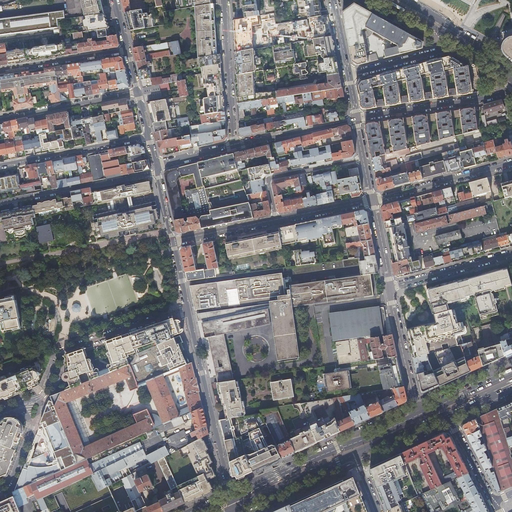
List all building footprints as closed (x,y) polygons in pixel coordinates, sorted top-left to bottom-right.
[(80,0),(85,16),(104,14),(102,7),(100,0),(80,0)] [(120,0),(122,4),(124,12),(125,12),(140,10),(145,9),(144,2),(130,5),(128,0),(120,0)] [(175,0),(176,2),(177,6),(175,6),(176,10),(179,9),(196,6),(204,5),(212,4),(211,0),(175,0)] [(234,0),(236,15),(244,13),(244,15),(245,18),(249,18),(264,15),(263,0),(234,0)] [(292,0),(295,16),(301,15),(301,20),(309,18),(315,17),(320,16),(319,12),(321,11),(320,7),(318,0),(292,0)] [(204,5),(196,6),(198,37),(200,58),(210,56),(216,55),(216,43),(215,34),(214,18),(213,8),(213,4),(212,4),(204,5)] [(357,66),(368,63),(377,60),(376,53),(366,56),(361,31),(366,28),(398,46),(399,49),(384,52),(384,53),(385,58),(422,48),(423,42),(386,22),(377,17),(354,4),(342,13),(352,62),(357,66)] [(140,10),(125,12),(126,15),(128,31),(138,29),(153,27),(150,14),(148,15),(148,16),(146,16),(145,14),(141,14),(140,10)] [(65,11),(0,19),(0,35),(59,28),(58,20),(66,19),(65,11)] [(85,16),(68,19),(66,19),(58,20),(59,28),(106,22),(107,20),(105,18),(106,17),(104,14),(85,16)] [(233,38),(239,37),(316,24),(315,17),(309,18),(301,20),(285,22),(275,24),(257,27),(247,29),(232,31),(232,36),(233,38)] [(106,22),(59,28),(60,35),(64,35),(70,34),(73,34),(82,32),(87,32),(88,32),(108,29),(110,28),(107,25),(108,24),(106,22)] [(239,37),(233,38),(233,43),(233,47),(233,52),(235,52),(254,49),(263,47),(272,46),(290,43),(303,40),(315,39),(331,36),(333,36),(331,26),(331,25),(329,25),(326,26),(327,30),(240,44),(239,37)] [(110,36),(108,29),(88,32),(89,33),(90,33),(90,35),(96,34),(98,34),(98,38),(108,37),(110,36)] [(70,34),(64,35),(65,43),(67,55),(73,54),(79,53),(78,44),(72,45),(72,42),(71,39),(70,34)] [(119,45),(117,35),(110,36),(108,37),(108,41),(97,43),(95,41),(95,38),(92,39),(94,51),(108,49),(117,47),(119,45)] [(322,54),(323,56),(326,59),(335,57),(332,42),(331,36),(315,39),(317,52),(320,52),(320,54),(322,54)] [(511,36),(510,37),(509,37),(507,38),(506,39),(505,40),(504,41),(503,42),(503,44),(503,45),(503,49),(503,53),(511,60),(511,36)] [(78,44),(79,53),(86,52),(94,51),(92,39),(88,40),(88,42),(80,43),(80,41),(79,41),(77,41),(77,42),(78,44)] [(174,55),(178,54),(180,54),(178,41),(171,42),(173,55),(174,55)] [(7,52),(5,43),(0,44),(0,65),(2,65),(9,64),(7,52)] [(65,43),(62,43),(61,44),(61,45),(57,46),(56,45),(55,44),(46,45),(47,46),(41,47),(41,46),(34,47),(33,49),(29,50),(29,49),(27,48),(24,49),(26,62),(30,61),(48,58),(58,57),(67,55),(65,43)] [(290,43),(272,46),(276,68),(287,67),(287,65),(292,65),(294,64),(293,58),(294,58),(293,52),(292,52),(290,43)] [(143,46),(133,48),(135,57),(136,61),(146,60),(155,58),(166,56),(170,55),(169,51),(145,55),(144,52),(146,51),(146,50),(144,50),(143,46)] [(7,52),(9,64),(24,62),(26,62),(24,49),(21,49),(21,50),(20,49),(13,51),(12,52),(11,51),(7,52)] [(254,49),(235,52),(235,59),(236,75),(253,72),(256,72),(254,49)] [(210,56),(200,58),(197,59),(179,62),(181,68),(181,71),(183,71),(205,66),(220,64),(219,57),(219,54),(216,55),(210,56)] [(90,62),(80,63),(82,76),(85,76),(84,72),(103,69),(104,73),(105,73),(109,72),(109,68),(115,67),(115,70),(114,70),(114,71),(116,71),(125,70),(123,59),(121,58),(120,57),(113,58),(90,62)] [(321,60),(317,60),(319,73),(320,73),(321,77),(327,76),(339,74),(337,63),(335,57),(326,59),(324,59),(321,60)] [(422,64),(425,74),(430,73),(431,76),(444,72),(444,70),(453,67),(453,70),(462,67),(462,65),(454,61),(448,57),(435,61),(422,64)] [(146,60),(136,61),(139,72),(142,85),(142,88),(159,85),(167,83),(171,82),(174,82),(177,81),(183,80),(181,73),(150,79),(147,67),(151,66),(151,64),(150,64),(149,61),(146,62),(146,60)] [(294,64),(292,65),(292,69),(294,69),(294,71),(294,72),(295,72),(295,73),(296,73),(297,73),(299,73),(300,80),(308,79),(308,75),(307,75),(306,74),(307,74),(307,73),(307,72),(307,71),(306,71),(305,67),(306,65),(306,62),(294,64)] [(74,64),(67,65),(69,75),(69,76),(77,75),(78,77),(82,76),(80,63),(74,64)] [(220,69),(220,64),(205,66),(183,71),(185,80),(187,88),(188,95),(190,101),(198,99),(222,95),(221,84),(221,73),(220,69)] [(410,67),(399,70),(401,81),(406,79),(406,82),(421,78),(420,76),(425,74),(422,64),(410,67)] [(61,66),(55,67),(57,77),(69,75),(67,65),(61,66)] [(373,91),(358,95),(359,99),(361,106),(362,108),(364,109),(373,108),(381,107),(406,103),(429,99),(453,96),(454,95),(472,93),(468,66),(464,67),(462,67),(453,70),(457,91),(455,91),(454,89),(449,90),(450,92),(448,92),(444,72),(431,76),(430,76),(433,95),(431,95),(430,93),(425,93),(426,96),(424,96),(421,78),(406,82),(409,98),(407,98),(407,96),(402,97),(402,99),(400,99),(398,84),(383,88),(385,98),(386,102),(383,102),(383,100),(378,100),(378,103),(375,103),(373,91)] [(48,68),(45,69),(47,84),(50,86),(57,84),(57,83),(56,77),(57,77),(55,67),(52,68),(48,68)] [(44,71),(37,72),(32,73),(34,86),(35,85),(36,87),(40,87),(44,86),(43,84),(47,84),(45,69),(44,69),(44,71)] [(270,81),(274,80),(274,79),(276,79),(274,69),(272,69),(270,69),(266,70),(263,71),(265,81),(265,85),(271,85),(270,81)] [(129,84),(125,70),(116,71),(117,76),(118,76),(119,75),(120,80),(119,80),(117,81),(118,88),(119,90),(126,88),(130,87),(129,84)] [(387,73),(375,76),(378,87),(382,86),(383,88),(398,84),(397,82),(401,81),(399,70),(387,73)] [(2,75),(0,75),(0,80),(1,87),(2,90),(4,90),(10,89),(11,90),(14,92),(23,91),(28,90),(31,86),(34,86),(32,73),(29,73),(29,71),(21,72),(18,73),(14,73),(9,74),(2,75)] [(114,71),(110,72),(111,79),(107,80),(109,88),(110,88),(111,89),(114,88),(118,88),(117,81),(116,77),(114,71)] [(244,103),(250,102),(253,101),(256,101),(261,100),(269,99),(277,98),(276,91),(276,90),(271,91),(257,91),(254,91),(254,89),(253,72),(236,75),(235,75),(235,81),(235,83),(236,90),(237,104),(244,103)] [(101,79),(97,80),(98,84),(100,93),(103,93),(105,92),(105,89),(109,88),(107,80),(105,73),(104,73),(99,74),(101,79)] [(276,91),(277,98),(284,97),(294,95),(297,95),(299,94),(302,94),(306,93),(310,93),(342,88),(341,85),(339,74),(327,76),(328,83),(329,83),(330,86),(328,86),(328,85),(325,85),(325,84),(276,91)] [(357,88),(358,95),(373,91),(372,88),(378,87),(375,76),(364,80),(360,80),(358,83),(356,85),(357,88)] [(185,80),(183,80),(177,81),(180,97),(188,95),(187,88),(185,80)] [(90,81),(83,82),(84,87),(85,91),(87,96),(90,95),(94,95),(91,85),(90,81)] [(57,84),(50,86),(51,86),(52,93),(59,91),(58,86),(57,84)] [(73,84),(70,84),(67,85),(64,85),(58,86),(59,91),(59,92),(68,90),(70,99),(76,98),(74,88),(73,84)] [(91,85),(94,95),(97,94),(100,93),(98,84),(91,85)] [(159,85),(142,88),(146,100),(161,97),(160,91),(159,85)] [(84,87),(81,88),(75,89),(75,88),(74,88),(76,98),(79,98),(83,97),(82,92),(85,91),(84,87)] [(324,106),(328,105),(327,100),(344,97),(343,93),(342,88),(310,93),(312,101),(313,108),(319,107),(324,106)] [(23,91),(14,92),(15,96),(13,96),(13,101),(22,99),(31,97),(31,93),(29,94),(28,90),(23,91)] [(50,96),(49,96),(50,100),(51,101),(52,103),(56,102),(61,101),(60,95),(59,92),(59,91),(52,93),(50,93),(50,96)] [(303,97),(304,103),(304,104),(306,104),(308,103),(308,102),(312,101),(310,93),(306,93),(306,96),(303,97)] [(304,103),(303,97),(299,97),(299,94),(297,95),(294,95),(295,102),(295,104),(299,103),(304,103)] [(176,119),(174,103),(190,101),(188,95),(180,97),(173,98),(166,99),(148,102),(150,112),(151,117),(153,123),(166,121),(170,120),(171,120),(176,119)] [(222,95),(198,99),(199,104),(203,103),(203,106),(199,106),(200,111),(199,111),(199,112),(199,114),(200,114),(201,114),(201,115),(208,114),(223,112),(223,108),(222,95)] [(294,95),(284,97),(285,103),(285,105),(290,105),(295,104),(295,102),(294,95)] [(31,97),(22,99),(24,108),(29,107),(33,107),(33,104),(34,104),(33,100),(32,99),(31,97)] [(284,97),(277,98),(278,104),(280,104),(280,105),(281,105),(282,105),(283,112),(286,112),(285,105),(285,103),(284,97)] [(274,114),(273,109),(274,109),(275,109),(275,107),(278,107),(278,104),(277,98),(269,99),(271,114),(274,114)] [(22,99),(13,101),(14,103),(13,103),(14,108),(15,108),(15,110),(19,109),(24,108),(22,99)] [(106,103),(101,104),(102,110),(103,115),(109,114),(117,112),(129,110),(127,102),(126,99),(123,99),(114,101),(106,103)] [(264,106),(266,106),(266,109),(267,110),(268,115),(271,114),(269,99),(261,100),(262,106),(264,106)] [(483,106),(485,115),(504,108),(501,101),(493,103),(483,106)] [(244,103),(237,104),(237,107),(237,114),(238,120),(245,119),(244,109),(247,109),(250,108),(250,102),(244,103)] [(367,140),(371,159),(381,156),(390,154),(389,149),(384,150),(383,147),(384,147),(381,130),(380,130),(380,128),(380,127),(382,126),(382,128),(387,128),(387,125),(389,125),(389,127),(390,127),(390,129),(389,129),(392,145),(394,153),(407,149),(406,143),(403,123),(405,123),(406,125),(411,124),(411,122),(413,122),(416,142),(417,141),(417,146),(430,143),(429,139),(430,139),(427,119),(429,119),(430,122),(435,121),(434,118),(436,118),(440,140),(454,136),(451,116),(453,116),(454,118),(459,117),(458,115),(460,114),(464,134),(472,132),(478,130),(474,108),(456,111),(432,114),(408,118),(383,122),(367,124),(365,128),(367,140)] [(131,109),(129,110),(117,112),(117,114),(121,113),(122,118),(133,116),(133,115),(131,109)] [(92,116),(94,124),(104,122),(103,115),(102,110),(98,111),(99,115),(96,115),(92,116)] [(225,114),(225,111),(223,112),(208,114),(201,115),(202,124),(209,123),(211,123),(210,119),(211,117),(214,117),(214,118),(216,118),(215,117),(217,118),(218,121),(225,120),(225,114)] [(47,116),(48,120),(50,133),(55,132),(55,130),(54,126),(58,125),(61,125),(61,124),(65,123),(66,128),(66,130),(71,128),(71,126),(69,117),(68,112),(58,114),(47,116)] [(296,115),(297,122),(298,128),(305,127),(303,112),(299,113),(296,113),(296,115)] [(339,121),(337,112),(331,113),(327,114),(329,123),(335,122),(334,119),(337,118),(337,121),(339,121)] [(282,116),(271,117),(274,128),(280,127),(286,125),(284,117),(284,115),(282,116)] [(284,117),(286,125),(292,124),(297,122),(296,115),(284,117)] [(317,116),(314,116),(315,122),(316,125),(318,124),(323,124),(321,115),(317,116)] [(69,117),(71,126),(71,128),(83,126),(82,122),(81,118),(80,118),(74,120),(74,116),(73,116),(71,116),(69,117)] [(81,118),(82,122),(83,126),(94,124),(92,116),(85,117),(81,118)] [(133,116),(122,118),(124,125),(134,123),(133,116)] [(315,122),(314,116),(309,117),(306,117),(308,126),(310,126),(313,125),(312,122),(315,122)] [(188,117),(178,119),(179,125),(179,128),(189,126),(188,117)] [(265,119),(263,119),(265,130),(270,129),(274,128),(271,117),(265,119)] [(30,132),(27,120),(27,118),(22,119),(18,120),(20,130),(23,129),(26,129),(27,134),(30,134),(30,132)] [(30,132),(36,130),(35,123),(34,120),(34,118),(27,120),(30,132)] [(251,121),(250,121),(251,125),(251,126),(252,133),(256,133),(265,130),(263,119),(257,120),(259,125),(257,126),(257,123),(253,124),(252,121),(251,121)] [(10,121),(13,137),(14,137),(13,131),(19,130),(17,120),(13,121),(10,121)] [(48,120),(41,121),(44,134),(50,133),(48,120)] [(166,121),(153,123),(155,132),(167,130),(171,129),(171,127),(170,120),(166,121)] [(4,133),(8,133),(9,138),(13,137),(10,121),(4,123),(0,123),(0,132),(4,132),(4,133)] [(41,121),(35,123),(36,130),(37,135),(39,135),(44,134),(41,121)] [(104,122),(94,124),(96,134),(97,142),(102,141),(100,130),(106,129),(104,122)] [(209,123),(202,124),(194,125),(189,126),(191,135),(198,134),(212,132),(222,130),(221,126),(212,127),(211,122),(211,123),(209,123)] [(116,130),(119,129),(120,134),(124,133),(123,128),(124,128),(125,132),(130,131),(136,130),(135,126),(134,123),(124,125),(119,126),(115,127),(116,129),(116,130)] [(85,137),(86,144),(91,143),(89,135),(91,135),(92,135),(93,135),(94,135),(95,134),(96,134),(94,124),(83,126),(83,129),(85,137)] [(71,128),(74,140),(77,139),(77,140),(80,139),(83,139),(82,138),(85,137),(83,129),(83,126),(71,128)] [(191,135),(189,126),(179,128),(181,137),(191,135)] [(251,126),(238,128),(239,134),(242,136),(249,134),(252,133),(251,126)] [(317,133),(312,135),(314,144),(315,147),(315,149),(318,148),(322,147),(320,140),(324,139),(324,138),(333,136),(333,134),(339,133),(339,136),(333,137),(334,140),(351,136),(350,128),(348,127),(346,126),(341,127),(317,133)] [(67,141),(74,140),(71,128),(66,130),(56,131),(57,135),(58,140),(60,150),(64,149),(63,142),(67,141)] [(116,129),(106,131),(108,140),(113,139),(118,138),(116,130),(116,129)] [(167,130),(155,132),(154,132),(154,134),(156,141),(157,141),(173,138),(172,132),(174,131),(173,129),(171,129),(167,130)] [(222,130),(212,132),(214,138),(214,143),(220,141),(224,140),(226,137),(226,131),(226,129),(222,130)] [(480,130),(478,130),(472,132),(475,144),(481,143),(483,142),(480,130)] [(39,135),(41,147),(43,153),(46,152),(60,150),(58,140),(57,135),(56,131),(55,132),(50,133),(44,134),(39,135)] [(212,132),(198,134),(199,141),(199,142),(201,142),(200,141),(206,139),(212,138),(214,138),(212,132)] [(198,134),(191,135),(181,137),(177,138),(179,146),(182,145),(182,147),(184,146),(191,145),(191,143),(193,143),(193,148),(198,147),(197,142),(196,142),(196,141),(199,141),(198,134)] [(467,151),(462,134),(456,136),(457,143),(459,149),(464,169),(470,167),(474,166),(476,165),(474,158),(472,150),(467,151)] [(31,139),(33,149),(37,148),(41,147),(39,135),(37,135),(37,138),(31,139)] [(276,144),(275,144),(277,154),(283,152),(283,154),(286,153),(286,151),(289,150),(288,149),(296,147),(295,146),(301,144),(302,147),(294,148),(295,153),(301,152),(303,151),(302,147),(314,144),(312,135),(309,135),(300,138),(292,140),(276,144)] [(9,138),(10,143),(5,144),(7,154),(11,153),(16,152),(14,142),(13,137),(9,138)] [(173,138),(157,141),(160,153),(162,154),(167,153),(166,148),(173,147),(179,146),(177,138),(175,138),(173,138)] [(22,141),(24,151),(29,150),(33,149),(31,139),(22,141)] [(493,140),(493,141),(496,153),(498,158),(504,156),(506,155),(503,144),(501,145),(502,146),(497,147),(496,143),(498,143),(496,139),(493,140)] [(506,144),(503,144),(506,155),(506,157),(510,156),(511,155),(511,147),(510,141),(508,141),(508,139),(505,140),(506,144)] [(487,143),(483,144),(486,155),(487,155),(492,154),(496,153),(493,141),(489,142),(489,140),(486,141),(487,143)] [(22,141),(14,142),(16,152),(20,151),(24,151),(22,141)] [(330,149),(333,161),(353,157),(355,154),(354,152),(352,141),(341,143),(343,152),(341,152),(341,151),(339,151),(339,153),(336,153),(334,148),(330,149)] [(483,144),(483,142),(481,143),(482,147),(480,148),(480,146),(477,147),(477,149),(474,150),(473,145),(471,145),(472,150),(474,158),(480,156),(486,155),(483,144)] [(459,149),(457,143),(406,156),(405,160),(405,162),(403,163),(404,164),(405,164),(411,162),(414,161),(417,160),(432,156),(442,154),(459,149)] [(129,149),(131,157),(141,155),(145,154),(143,147),(141,147),(140,147),(139,144),(134,145),(130,146),(130,149),(129,149)] [(239,153),(234,154),(236,166),(237,169),(238,171),(245,169),(244,164),(239,165),(238,162),(240,161),(241,163),(242,162),(242,161),(250,159),(251,160),(253,160),(253,158),(255,158),(266,155),(267,159),(271,158),(271,155),(268,145),(262,147),(250,150),(239,153)] [(295,153),(293,153),(294,159),(290,160),(291,166),(292,170),(295,169),(304,167),(312,166),(321,164),(329,162),(333,161),(330,149),(330,146),(325,147),(326,151),(319,152),(318,148),(315,149),(313,149),(309,150),(310,154),(302,156),(301,152),(295,153)] [(117,148),(109,150),(110,158),(127,154),(126,147),(117,148)] [(459,149),(442,154),(447,174),(460,170),(463,169),(464,169),(459,149)] [(92,173),(93,181),(121,176),(119,166),(118,159),(111,161),(110,158),(109,150),(105,151),(93,153),(88,154),(92,173)] [(204,161),(197,163),(201,178),(237,169),(236,166),(234,154),(222,157),(204,161)] [(447,174),(442,154),(432,156),(434,162),(429,163),(429,165),(419,168),(423,180),(432,178),(441,175),(447,174)] [(76,157),(81,184),(87,182),(93,181),(92,173),(82,175),(81,168),(80,168),(80,166),(82,165),(82,167),(85,166),(85,164),(86,163),(84,155),(80,156),(76,157)] [(141,155),(131,157),(132,163),(126,164),(122,165),(119,166),(121,176),(150,170),(149,165),(148,160),(142,161),(141,155)] [(381,156),(371,159),(372,161),(373,169),(374,172),(390,168),(397,166),(398,166),(396,160),(385,162),(386,166),(383,166),(381,156)] [(65,172),(66,179),(68,186),(74,185),(81,184),(76,157),(70,158),(68,158),(66,159),(62,159),(65,172)] [(269,168),(270,171),(272,171),(274,170),(274,173),(281,172),(279,162),(275,163),(274,157),(271,158),(267,159),(269,164),(269,168)] [(58,160),(52,161),(55,174),(65,172),(62,159),(58,160)] [(285,159),(279,160),(279,162),(281,172),(287,171),(286,167),(287,167),(291,166),(290,160),(285,161),(285,159)] [(423,180),(419,168),(417,160),(414,161),(417,171),(408,174),(410,184),(414,182),(417,182),(419,181),(423,180)] [(51,170),(52,175),(55,174),(52,161),(49,162),(46,163),(48,171),(48,173),(49,177),(51,177),(50,171),(51,170)] [(37,164),(39,174),(43,174),(48,173),(48,171),(46,163),(42,163),(37,164)] [(210,214),(209,211),(208,205),(201,178),(197,163),(166,171),(165,173),(164,174),(174,221),(184,219),(176,183),(179,178),(193,174),(196,189),(190,190),(184,191),(190,216),(188,218),(196,217),(199,216),(210,214)] [(29,175),(30,179),(30,180),(40,178),(39,177),(39,174),(37,164),(25,167),(25,168),(27,168),(27,172),(28,175),(29,175)] [(245,169),(238,171),(242,184),(246,183),(250,182),(263,179),(266,175),(268,175),(271,174),(270,171),(269,168),(269,164),(264,165),(245,169)] [(405,164),(404,164),(400,165),(402,173),(392,176),(395,188),(403,186),(410,184),(408,174),(407,171),(405,164)] [(360,181),(358,168),(348,170),(350,178),(337,180),(338,184),(338,187),(339,189),(340,195),(340,196),(349,194),(350,194),(352,198),(359,197),(362,192),(360,181)] [(390,168),(374,172),(375,177),(378,190),(379,191),(381,192),(388,190),(395,188),(392,176),(383,179),(382,178),(381,178),(381,177),(380,177),(380,176),(383,175),(383,173),(391,171),(390,168)] [(329,173),(323,174),(324,182),(325,186),(329,185),(335,184),(338,184),(337,180),(335,171),(329,173)] [(19,184),(17,174),(14,174),(8,175),(2,177),(0,177),(0,193),(41,185),(40,180),(19,184)] [(317,188),(320,187),(321,187),(325,186),(324,182),(323,174),(317,175),(312,176),(313,182),(316,182),(317,188)] [(49,177),(51,190),(55,189),(57,188),(56,181),(55,176),(51,177),(49,177)] [(292,177),(286,178),(287,186),(291,186),(290,184),(294,183),(295,188),(296,187),(297,192),(301,191),(300,187),(298,176),(292,177)] [(282,195),(281,191),(284,191),(283,188),(288,187),(287,186),(286,178),(281,180),(279,180),(274,181),(272,184),(273,190),(274,197),(282,195)] [(478,180),(468,183),(470,190),(471,193),(472,198),(473,197),(474,196),(474,197),(475,197),(475,196),(480,195),(480,196),(482,195),(482,194),(490,192),(486,178),(478,180)] [(66,179),(56,181),(57,188),(63,187),(68,186),(66,179)] [(246,183),(242,184),(246,195),(263,192),(262,190),(262,187),(264,187),(263,179),(250,182),(251,191),(249,192),(246,183)] [(146,180),(129,184),(128,183),(125,183),(122,184),(122,185),(119,186),(91,192),(92,197),(92,198),(94,204),(127,197),(130,197),(149,193),(148,191),(151,191),(149,185),(149,181),(146,182),(146,180)] [(501,184),(504,197),(510,196),(510,197),(511,196),(511,180),(507,182),(501,184)] [(329,185),(325,186),(329,203),(334,202),(333,198),(334,198),(335,198),(334,196),(340,195),(339,189),(331,190),(330,187),(329,187),(329,185)] [(329,203),(325,186),(321,187),(323,194),(315,196),(317,206),(323,204),(329,203)] [(90,195),(91,197),(82,199),(82,200),(84,207),(88,206),(89,209),(91,208),(91,205),(94,204),(92,198),(92,197),(91,192),(90,188),(85,189),(80,190),(81,194),(85,193),(86,195),(88,195),(90,195)] [(445,189),(441,190),(444,201),(446,200),(447,202),(450,201),(450,199),(453,198),(450,188),(445,189)] [(74,209),(75,209),(84,207),(82,200),(82,199),(81,194),(80,190),(75,191),(70,192),(72,198),(74,209)] [(433,192),(431,193),(434,202),(434,203),(439,202),(440,205),(442,205),(442,208),(436,209),(438,215),(447,213),(446,208),(444,201),(441,190),(433,192)] [(470,190),(462,192),(458,194),(460,201),(460,202),(462,201),(461,201),(472,198),(471,193),(470,190)] [(246,195),(249,203),(250,205),(254,204),(253,199),(261,198),(262,203),(268,202),(267,199),(266,192),(263,192),(246,195)] [(302,196),(302,198),(304,208),(311,207),(317,206),(315,196),(310,197),(309,193),(307,194),(307,197),(304,198),(303,196),(302,196)] [(423,195),(421,196),(423,205),(434,202),(431,193),(426,194),(423,195)] [(282,195),(274,197),(277,211),(280,213),(283,212),(285,212),(283,202),(281,202),(281,200),(282,199),(282,195)] [(418,196),(414,198),(418,212),(422,211),(418,196)] [(39,216),(64,211),(74,209),(72,198),(65,199),(62,200),(33,206),(33,207),(35,214),(38,213),(39,216)] [(290,201),(292,211),(301,209),(304,208),(302,198),(290,201)] [(406,200),(398,202),(400,209),(408,207),(409,210),(410,215),(418,212),(414,198),(406,200)] [(455,205),(456,210),(474,206),(473,199),(455,204),(455,205)] [(283,202),(285,212),(291,211),(292,211),(290,201),(284,202),(284,200),(283,200),(283,202)] [(155,221),(159,220),(156,205),(155,201),(151,202),(132,206),(129,207),(96,214),(92,215),(93,219),(96,234),(100,233),(101,237),(104,236),(105,239),(124,235),(124,236),(130,235),(135,234),(135,233),(153,229),(153,225),(156,224),(155,221)] [(250,207),(253,219),(256,218),(267,216),(269,214),(270,212),(268,202),(262,203),(254,204),(250,205),(250,207)] [(381,209),(383,222),(393,219),(392,215),(390,215),(390,213),(393,212),(393,214),(401,212),(400,209),(398,202),(388,205),(383,206),(382,208),(381,209)] [(199,219),(201,229),(230,223),(253,219),(250,207),(250,205),(249,203),(242,204),(209,211),(210,214),(199,216),(199,219)] [(485,206),(415,224),(417,232),(487,213),(485,206)] [(0,224),(3,224),(5,233),(14,231),(15,237),(17,236),(18,236),(20,237),(21,237),(22,236),(23,236),(24,235),(25,235),(25,234),(28,234),(26,228),(32,226),(31,224),(34,223),(33,218),(35,218),(35,217),(35,214),(33,207),(16,210),(0,213),(0,224)] [(393,219),(383,222),(384,226),(385,229),(389,228),(404,224),(438,215),(436,209),(436,208),(429,209),(422,211),(418,212),(410,215),(393,219)] [(360,226),(369,224),(368,221),(367,213),(365,212),(363,211),(360,212),(355,213),(356,221),(359,221),(359,222),(360,222),(360,226)] [(355,227),(357,226),(356,221),(355,213),(348,214),(341,216),(342,224),(343,225),(354,223),(355,227)] [(307,242),(306,240),(321,237),(323,246),(323,247),(324,248),(325,248),(326,248),(326,247),(326,246),(335,244),(331,228),(343,225),(342,224),(341,216),(326,219),(320,220),(321,221),(317,221),(316,221),(305,223),(298,225),(295,225),(298,242),(301,241),(301,242),(302,243),(303,243),(307,242)] [(184,219),(174,221),(174,223),(176,231),(178,233),(179,234),(201,229),(199,219),(198,219),(198,218),(196,217),(188,218),(188,220),(187,222),(186,222),(184,221),(184,219)] [(38,226),(37,227),(40,243),(53,240),(50,224),(38,226)] [(360,242),(372,240),(369,227),(369,224),(360,226),(357,226),(360,242)] [(410,257),(404,224),(389,228),(394,251),(396,263),(407,260),(411,258),(411,257),(410,257)] [(287,227),(278,229),(279,232),(281,246),(298,242),(295,225),(287,227)] [(346,240),(346,244),(357,242),(356,239),(352,240),(351,233),(355,232),(354,227),(343,229),(346,240)] [(459,230),(435,236),(437,244),(461,238),(459,230)] [(239,240),(225,243),(228,257),(282,247),(281,246),(279,232),(266,235),(263,235),(263,234),(241,238),(241,240),(239,240)] [(499,237),(498,235),(496,235),(497,238),(499,246),(502,245),(508,243),(506,235),(506,233),(504,233),(504,236),(499,237)] [(482,242),(481,239),(480,240),(480,242),(483,251),(489,249),(499,246),(497,238),(482,242)] [(364,252),(364,257),(375,255),(374,253),(373,248),(372,240),(360,242),(357,242),(346,244),(345,244),(346,248),(363,246),(363,250),(362,251),(363,253),(364,252)] [(218,268),(212,242),(203,244),(208,269),(214,268),(218,268)] [(483,251),(480,242),(471,245),(473,253),(477,252),(483,251)] [(471,245),(470,245),(461,247),(463,256),(468,255),(473,253),(471,245)] [(181,251),(185,272),(192,271),(196,271),(191,247),(182,248),(181,250),(181,251)] [(463,256),(461,247),(449,250),(451,259),(457,258),(463,256)] [(300,250),(293,251),(294,255),(293,255),(294,260),(295,260),(296,266),(315,263),(313,253),(310,254),(309,251),(301,252),(301,250),(300,250)] [(449,250),(447,251),(444,252),(444,253),(441,254),(442,256),(444,262),(448,261),(452,260),(451,259),(449,250)] [(371,276),(370,274),(378,273),(377,268),(377,264),(375,255),(364,257),(356,258),(351,259),(350,259),(351,267),(360,266),(360,269),(361,271),(361,276),(290,285),(284,286),(282,273),(189,286),(195,310),(199,310),(199,312),(196,313),(196,316),(197,320),(201,320),(201,323),(205,338),(208,338),(217,383),(234,380),(224,334),(270,324),(270,322),(272,322),(278,361),(299,358),(292,307),(373,296),(371,276)] [(432,257),(431,255),(422,258),(425,268),(428,267),(434,265),(432,257)] [(432,257),(434,265),(439,264),(444,262),(442,256),(433,258),(433,257),(432,257)] [(421,268),(418,257),(416,257),(416,260),(409,262),(409,264),(410,266),(409,266),(410,271),(411,271),(421,268)] [(407,260),(396,263),(392,264),(392,267),(394,272),(394,276),(401,274),(409,272),(408,267),(403,268),(402,266),(403,265),(408,263),(407,260)] [(187,282),(188,281),(215,277),(214,268),(208,269),(196,271),(192,271),(185,272),(187,282)] [(466,299),(466,298),(466,297),(473,295),(476,297),(475,299),(477,304),(476,304),(475,305),(476,308),(477,308),(478,308),(481,319),(499,315),(495,303),(496,303),(497,302),(496,299),(495,298),(494,299),(493,294),(491,293),(492,291),(501,289),(501,290),(502,290),(505,289),(505,288),(505,287),(511,285),(507,269),(503,270),(502,269),(499,270),(499,271),(497,272),(496,270),(488,273),(489,274),(487,275),(486,273),(479,275),(479,277),(477,277),(477,276),(469,278),(469,280),(466,281),(466,279),(460,281),(461,282),(458,283),(458,282),(457,282),(457,281),(449,283),(449,284),(448,285),(448,284),(438,286),(438,287),(437,288),(437,286),(428,289),(426,291),(428,297),(429,297),(430,298),(430,300),(429,300),(430,303),(431,303),(432,306),(430,306),(433,314),(434,314),(435,318),(436,322),(409,329),(409,330),(409,331),(407,332),(408,340),(411,351),(413,358),(427,354),(429,354),(428,349),(434,347),(435,352),(443,350),(441,345),(448,343),(449,348),(450,348),(461,345),(463,344),(460,333),(464,332),(463,328),(462,328),(460,323),(457,324),(455,316),(454,316),(453,316),(451,310),(450,304),(451,304),(456,303),(456,302),(456,301),(462,300),(463,301),(466,300),(466,299)] [(0,324),(1,324),(3,331),(20,327),(13,298),(0,300),(0,324)] [(81,308),(80,304),(76,303),(73,304),(72,308),(74,311),(77,312),(80,311),(81,308)] [(383,336),(387,335),(387,331),(383,307),(379,308),(379,307),(328,314),(332,343),(335,343),(338,365),(361,361),(357,340),(364,339),(370,338),(379,337),(383,336)] [(511,318),(510,319),(511,325),(511,332),(499,336),(501,341),(506,340),(511,338),(511,318)] [(174,322),(174,321),(171,319),(167,320),(161,323),(149,327),(136,331),(130,333),(131,336),(130,336),(136,354),(179,336),(178,333),(182,332),(179,322),(178,323),(177,321),(174,322)] [(499,336),(495,323),(488,325),(495,345),(478,350),(483,366),(489,363),(494,361),(497,360),(500,358),(505,356),(501,341),(499,336)] [(65,390),(65,391),(70,389),(81,384),(126,366),(129,364),(131,363),(132,361),(133,360),(134,357),(135,355),(136,354),(130,336),(129,334),(119,337),(106,342),(111,356),(108,357),(111,366),(109,369),(97,373),(94,373),(91,364),(88,365),(83,349),(75,352),(68,355),(63,356),(65,358),(66,370),(66,374),(65,374),(64,375),(63,376),(63,377),(64,376),(65,380),(65,381),(66,381),(67,381),(68,381),(70,386),(68,386),(67,387),(66,388),(66,389),(65,390)] [(393,340),(392,335),(387,335),(383,336),(384,340),(385,345),(384,345),(384,344),(382,344),(382,346),(381,346),(379,341),(379,337),(370,338),(371,342),(375,359),(383,358),(382,350),(386,349),(387,353),(386,353),(386,355),(387,355),(388,357),(395,356),(397,356),(396,353),(393,340)] [(129,364),(132,371),(133,374),(138,385),(143,383),(190,364),(185,353),(181,344),(183,343),(180,336),(179,336),(136,354),(135,355),(134,357),(133,360),(132,361),(131,363),(129,364)] [(365,343),(364,339),(357,340),(361,361),(367,360),(363,343),(365,343)] [(506,340),(501,341),(505,356),(510,354),(511,352),(511,344),(508,346),(506,340)] [(483,366),(478,350),(478,349),(473,350),(475,355),(476,357),(473,359),(468,347),(473,345),(472,342),(463,344),(461,345),(465,356),(466,362),(471,372),(475,370),(477,369),(479,368),(483,366)] [(442,367),(433,371),(440,386),(455,379),(457,378),(471,372),(466,362),(465,356),(456,360),(450,348),(449,348),(443,350),(435,352),(442,367)] [(427,354),(413,358),(414,363),(414,366),(415,369),(416,374),(424,372),(423,368),(424,367),(424,366),(423,365),(422,365),(422,362),(425,361),(427,371),(432,369),(428,361),(427,354)] [(404,386),(399,368),(397,356),(395,356),(388,357),(389,363),(381,365),(376,366),(377,370),(367,372),(366,367),(357,369),(358,373),(348,375),(347,370),(325,374),(328,391),(382,383),(384,390),(390,389),(404,386)] [(58,398),(54,407),(73,453),(87,459),(157,428),(163,425),(174,420),(181,417),(182,416),(189,413),(191,412),(202,407),(192,363),(190,364),(143,383),(138,385),(133,374),(132,371),(128,372),(126,366),(81,384),(70,389),(65,391),(64,391),(63,391),(60,393),(58,398)] [(39,384),(38,383),(37,381),(38,381),(38,380),(39,380),(39,379),(39,378),(39,377),(39,376),(40,376),(40,375),(40,374),(40,373),(39,373),(39,372),(38,372),(37,372),(37,371),(36,371),(36,370),(35,370),(34,370),(33,370),(32,368),(31,367),(30,366),(29,366),(24,368),(21,370),(22,371),(15,374),(16,375),(6,379),(5,377),(5,376),(4,377),(4,376),(3,376),(0,377),(0,397),(1,399),(1,400),(5,398),(5,400),(9,398),(16,395),(23,392),(23,391),(29,388),(29,390),(33,388),(38,386),(39,384)] [(433,371),(432,369),(427,371),(424,372),(416,374),(420,392),(421,393),(422,393),(423,393),(426,392),(440,386),(433,371)] [(279,381),(272,382),(275,400),(292,397),(289,379),(284,380),(284,379),(279,380),(279,381)] [(220,407),(224,406),(226,419),(231,418),(237,417),(245,416),(243,405),(242,405),(241,398),(240,398),(238,387),(237,387),(236,380),(234,380),(217,383),(216,383),(219,395),(218,395),(219,401),(220,407)] [(404,388),(404,386),(390,389),(393,393),(395,393),(396,395),(394,396),(399,405),(405,402),(406,400),(406,398),(404,388)] [(384,390),(382,390),(386,397),(384,398),(383,399),(379,401),(384,412),(391,408),(399,405),(394,396),(393,393),(390,389),(384,390)] [(379,401),(374,391),(360,394),(363,401),(375,397),(376,400),(375,400),(376,403),(373,404),(371,403),(370,404),(369,405),(370,406),(366,408),(371,417),(375,415),(377,414),(380,414),(384,412),(379,401)] [(363,421),(371,417),(366,408),(363,401),(360,394),(343,397),(348,408),(350,407),(348,403),(346,402),(355,401),(357,405),(355,406),(351,407),(352,410),(349,411),(355,425),(358,423),(363,421)] [(348,408),(343,397),(338,397),(347,417),(342,420),(338,397),(333,398),(334,404),(338,420),(337,421),(341,431),(346,429),(348,428),(355,425),(349,411),(348,408)] [(327,399),(300,404),(309,425),(317,442),(321,440),(329,437),(332,435),(335,434),(336,434),(341,431),(337,421),(338,420),(334,404),(328,405),(327,399)] [(51,461),(52,466),(46,467),(39,468),(33,467),(28,466),(40,437),(36,435),(19,479),(14,491),(77,463),(73,453),(54,407),(54,406),(53,405),(52,402),(49,401),(48,403),(47,404),(46,405),(45,407),(45,408),(44,409),(44,411),(44,412),(44,414),(38,429),(40,430),(42,429),(42,430),(42,432),(43,434),(45,438),(45,441),(46,442),(48,446),(47,449),(48,450),(49,453),(50,454),(50,455),(50,458),(50,459),(50,460),(51,461)] [(507,438),(511,436),(511,435),(509,427),(510,427),(507,418),(511,416),(511,401),(507,404),(497,409),(507,438)] [(202,407),(191,412),(193,418),(192,418),(193,423),(194,423),(196,430),(207,425),(206,421),(204,413),(202,407)] [(288,434),(277,407),(260,410),(262,414),(276,444),(277,443),(276,441),(281,439),(283,443),(277,446),(282,458),(289,455),(296,452),(288,434)] [(501,491),(511,486),(511,457),(511,458),(511,455),(510,450),(507,438),(497,409),(476,419),(479,430),(482,436),(484,443),(485,446),(486,450),(489,458),(492,466),(501,491)] [(262,414),(245,416),(237,417),(241,437),(245,453),(253,471),(258,469),(262,467),(268,465),(272,463),(276,461),(282,458),(277,446),(276,444),(262,414)] [(8,417),(6,418),(5,418),(2,417),(1,420),(1,421),(0,421),(0,477),(3,476),(4,476),(5,477),(6,477),(7,477),(7,476),(9,471),(12,461),(11,461),(13,456),(18,443),(20,438),(18,438),(18,437),(18,435),(20,432),(23,434),(23,431),(23,429),(23,428),(24,425),(21,424),(21,423),(20,422),(18,420),(16,419),(12,418),(13,418),(10,417),(8,417)] [(184,422),(181,417),(174,420),(163,425),(157,428),(160,433),(184,422)] [(233,426),(231,418),(226,419),(218,420),(221,430),(223,441),(224,440),(237,438),(237,437),(235,437),(234,430),(235,430),(234,426),(233,426)] [(479,430),(476,419),(475,419),(463,424),(462,428),(464,432),(467,436),(479,430)] [(196,430),(190,434),(192,437),(196,435),(199,439),(201,438),(209,434),(208,432),(207,425),(196,430)] [(317,444),(316,442),(317,442),(309,425),(288,434),(296,452),(302,449),(306,447),(308,446),(308,448),(313,446),(317,444)] [(172,443),(186,435),(184,430),(169,437),(172,443)] [(479,430),(467,436),(471,444),(475,452),(485,446),(484,443),(481,445),(480,443),(480,442),(481,441),(480,439),(479,439),(478,439),(478,438),(482,436),(479,430)] [(453,478),(446,481),(447,483),(450,481),(457,478),(469,472),(470,472),(468,468),(466,465),(465,465),(460,455),(454,444),(455,443),(451,436),(450,437),(449,435),(449,434),(448,433),(446,433),(445,433),(444,433),(437,436),(406,451),(400,453),(405,464),(416,459),(416,458),(420,456),(423,463),(419,465),(431,490),(437,487),(442,485),(427,454),(442,447),(455,471),(451,474),(452,477),(453,478)] [(187,435),(186,435),(172,443),(146,456),(142,450),(94,473),(90,475),(98,491),(121,479),(130,475),(127,469),(147,460),(150,465),(157,461),(164,457),(169,455),(167,451),(190,439),(187,435)] [(245,453),(241,437),(237,438),(224,440),(226,447),(227,452),(233,478),(236,479),(238,480),(246,476),(247,475),(246,475),(249,473),(253,471),(245,453)] [(178,488),(180,492),(185,503),(188,501),(195,498),(202,495),(209,492),(212,490),(208,480),(215,477),(210,467),(209,465),(212,463),(209,457),(207,453),(206,451),(207,450),(205,446),(201,438),(199,439),(187,445),(190,453),(188,454),(198,476),(177,486),(178,488)] [(485,446),(475,452),(478,458),(485,470),(492,466),(489,458),(488,459),(487,457),(487,456),(485,453),(484,451),(486,450),(485,446)] [(400,496),(395,486),(397,485),(396,483),(394,483),(393,481),(407,475),(407,473),(406,473),(406,472),(408,472),(405,464),(400,453),(382,461),(372,466),(374,469),(369,471),(380,498),(382,504),(385,503),(387,510),(399,504),(402,503),(401,499),(402,498),(401,496),(400,496)] [(177,486),(164,457),(157,461),(171,491),(178,488),(177,486)] [(90,475),(94,473),(87,459),(77,463),(14,491),(12,492),(18,507),(25,504),(24,499),(35,494),(42,511),(40,511),(49,511),(43,498),(90,475)] [(499,492),(501,491),(492,466),(485,470),(490,481),(495,491),(499,492)] [(145,467),(132,474),(140,492),(146,490),(147,492),(150,490),(151,492),(153,491),(154,494),(157,493),(145,467)] [(474,483),(469,472),(457,478),(467,499),(479,493),(477,488),(475,484),(474,483)] [(149,511),(147,507),(140,492),(132,474),(130,475),(121,479),(134,506),(136,511),(149,511)] [(353,477),(344,481),(346,487),(343,489),(342,505),(344,509),(344,510),(356,484),(356,483),(353,477)] [(423,494),(420,495),(428,511),(439,511),(444,511),(451,507),(457,505),(460,503),(461,502),(459,499),(454,489),(450,491),(451,493),(445,495),(445,494),(441,496),(441,498),(437,499),(435,494),(439,492),(439,494),(453,487),(450,481),(447,483),(442,485),(437,487),(431,490),(423,494)] [(356,484),(344,510),(345,511),(369,511),(357,482),(356,484)] [(343,489),(336,485),(285,506),(291,511),(336,511),(344,509),(342,505),(343,489)] [(160,500),(160,501),(165,511),(185,503),(180,492),(174,495),(173,492),(170,493),(170,491),(167,493),(168,496),(160,500)] [(3,497),(0,497),(0,511),(20,511),(18,507),(12,492),(3,497)] [(119,511),(111,492),(69,511),(119,511)] [(482,499),(479,493),(467,499),(470,503),(468,504),(469,507),(471,506),(473,510),(472,510),(471,509),(466,511),(489,511),(487,508),(482,499)] [(149,511),(165,511),(160,501),(147,507),(149,511)] [(399,504),(387,510),(388,511),(405,511),(402,503),(399,504)]
